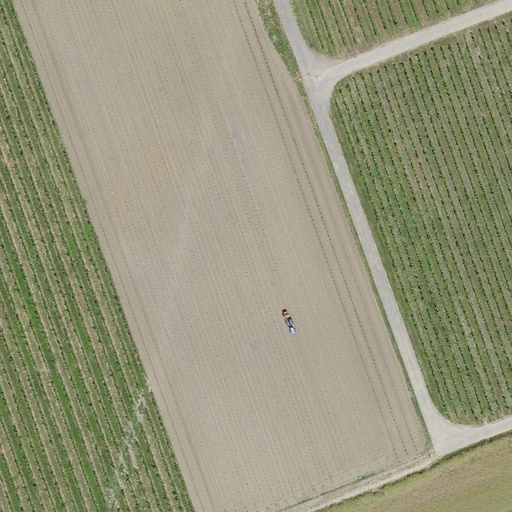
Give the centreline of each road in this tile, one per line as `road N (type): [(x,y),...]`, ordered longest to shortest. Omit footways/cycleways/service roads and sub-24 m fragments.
road 1 (track): [(511,423),(441,450),(281,0)]
road 2 (track): [(511,2),(311,82)]
